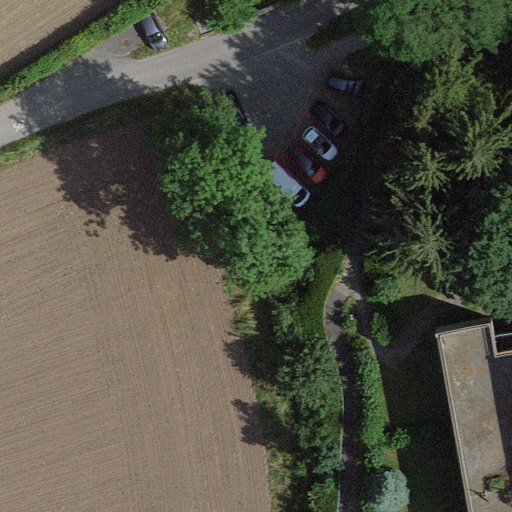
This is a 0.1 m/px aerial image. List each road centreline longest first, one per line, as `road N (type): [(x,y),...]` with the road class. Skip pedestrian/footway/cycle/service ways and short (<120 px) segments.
road 1 (unclassified): [(0,128),(38,106),(348,0)]
road 2 (track): [(38,106),(198,0)]
